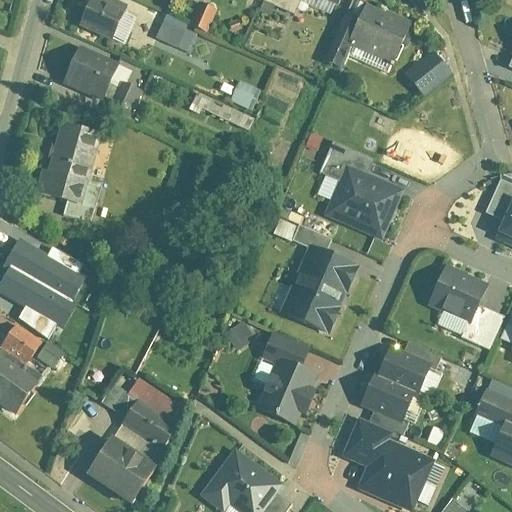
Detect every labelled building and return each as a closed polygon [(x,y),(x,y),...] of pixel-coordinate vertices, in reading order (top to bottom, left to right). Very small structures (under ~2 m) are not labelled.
[(108,0),(97,0),(83,28),(112,43),(128,10),(108,0)] [(267,0),(266,4),(295,17),(302,0),(267,0)] [(218,14),(201,6),(191,26),(208,34),(218,14)] [(411,24),(370,7),(353,48),(394,65),(411,24)] [(191,51),(198,30),(164,19),(157,40),(191,51)] [(82,52),(66,90),(107,108),(124,70),(82,52)] [(435,52),(409,73),(430,98),(456,77),(435,52)] [(293,95),(300,81),(278,71),(247,138),(269,148),(285,114),(270,108),(279,89),(293,95)] [(231,100),(253,111),(262,91),(240,80),(231,100)] [(138,113),(144,94),(123,88),(117,107),(138,113)] [(86,211),(103,138),(59,128),(42,201),(86,211)] [(312,133),(307,147),(323,154),(327,143),(331,145),(333,141),(312,133)] [(378,164),(337,147),(329,164),(371,181),(378,164)] [(406,196),(350,173),(331,219),(387,242),(406,196)] [(511,216),(511,188),(503,185),(489,218),(508,226),(511,216)] [(511,216),(500,246),(511,251),(511,216)] [(336,244),(303,231),(298,242),(331,256),(336,244)] [(87,276),(19,238),(2,269),(8,272),(0,286),(0,294),(64,329),(78,305),(72,302),(87,276)] [(364,270),(313,249),(283,320),(335,341),(364,270)] [(492,289),(448,268),(430,309),(473,329),(492,289)] [(511,318),(503,340),(511,343),(511,318)] [(247,326),(228,339),(240,357),(259,344),(247,326)] [(23,329),(4,357),(27,373),(46,345),(23,329)] [(263,362),(277,368),(256,415),(302,435),(325,383),(305,374),(313,355),(274,338),(263,362)] [(70,356),(54,344),(42,361),(58,372),(70,356)] [(434,367),(392,350),(367,412),(409,429),(434,367)] [(0,363),(0,408),(18,422),(40,392),(0,363)] [(104,407),(128,418),(136,401),(126,397),(130,389),(115,383),(104,407)] [(511,403),(487,394),(476,421),(501,431),(491,458),(511,465),(511,403)] [(139,410),(125,432),(166,459),(180,437),(139,410)] [(395,436),(364,424),(348,465),(369,473),(361,495),(402,511),(420,511),(439,466),(390,447),(395,436)] [(120,446),(94,483),(136,511),(137,511),(163,476),(120,446)] [(271,511),(288,490),(239,454),(203,502),(216,511),(271,511)]
